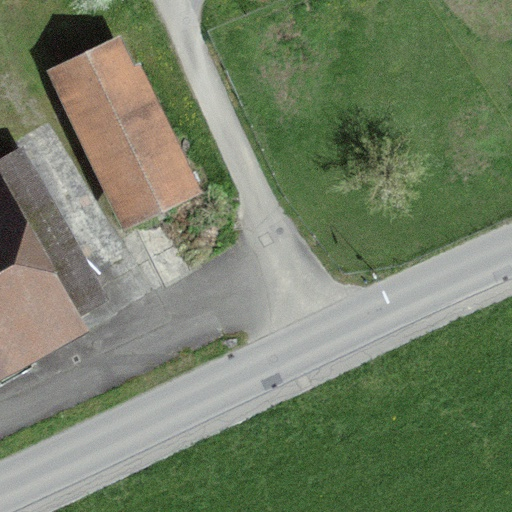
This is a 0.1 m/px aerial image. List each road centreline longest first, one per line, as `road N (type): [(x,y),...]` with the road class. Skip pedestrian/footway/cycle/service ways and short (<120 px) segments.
road 1 (residential): [(166,0),(315,342)]
road 2 (unclassified): [(0,487),(315,342)]
road 3 (unclassified): [(315,342),(511,255)]
